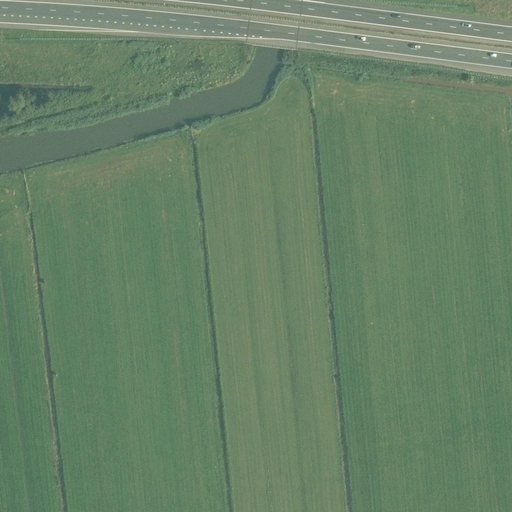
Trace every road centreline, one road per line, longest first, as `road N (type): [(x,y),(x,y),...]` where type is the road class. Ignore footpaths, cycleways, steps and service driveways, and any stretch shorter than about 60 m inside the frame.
road 1 (motorway): [(0,8),(511,61)]
road 2 (motorway): [(511,34),(234,0)]
